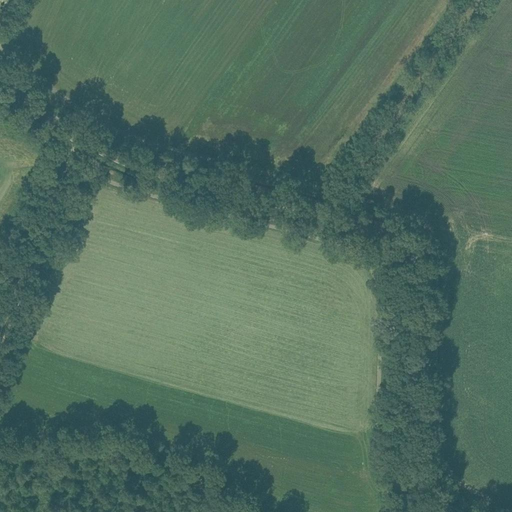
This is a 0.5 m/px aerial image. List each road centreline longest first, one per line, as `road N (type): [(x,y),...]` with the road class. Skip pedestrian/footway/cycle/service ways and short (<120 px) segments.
road 1 (secondary): [(446,511),(417,496),(407,475),(409,268),(397,235),(184,183),(112,155),(43,115),(0,76)]
road 2 (track): [(61,125),(0,261)]
